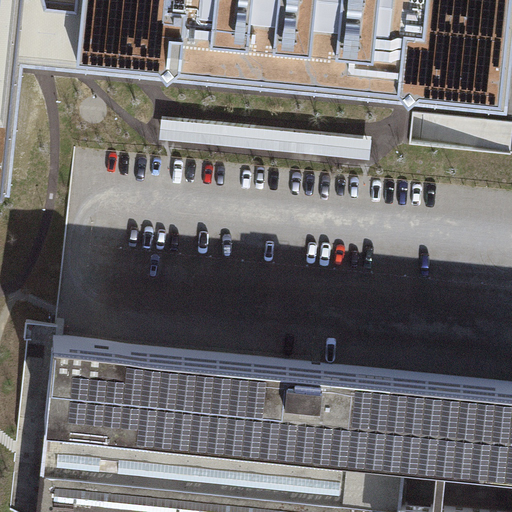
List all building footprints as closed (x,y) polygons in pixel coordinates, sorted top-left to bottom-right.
[(511,49),(511,39),(511,0),(0,0),(0,175),(9,176),(22,47),(77,53),(506,97),(511,49)] [(342,130),(413,136),(415,107),(370,103),(369,115),(352,114),(353,99),(344,98),(342,130)] [(353,270),(378,274),(383,247),(359,243),(353,270)] [(395,243),(394,278),(489,282),(490,247),(395,243)] [(399,511),(400,501),(405,454),(511,465),(511,381),(72,337),(54,335),(37,511),(399,511)] [(511,511),(445,505),(400,501),(399,511),(511,511)]
